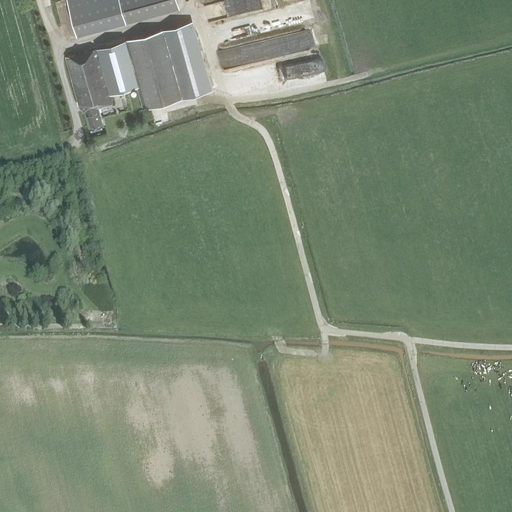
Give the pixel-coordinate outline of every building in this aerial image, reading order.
[(177,0),(66,0),(76,32),(178,3),(177,0)] [(220,18),(265,9),(262,0),(217,0),(216,0),(220,18)] [(193,21),(165,29),(125,40),(144,108),(212,89),(193,21)] [(138,86),(125,40),(97,48),(110,93),(138,86)] [(112,103),(110,93),(97,48),(66,56),(80,109),(82,109),(82,111),(85,111),(89,129),(103,126),(98,107),(112,103)] [(267,86),(325,79),(323,60),(265,67),(267,86)]
